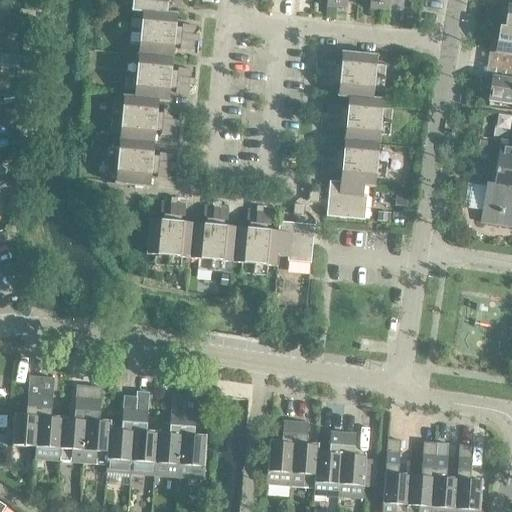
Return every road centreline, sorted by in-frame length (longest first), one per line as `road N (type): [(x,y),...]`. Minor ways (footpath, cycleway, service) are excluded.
road 1 (residential): [(400,387),(4,324)]
road 2 (residential): [(278,28),(266,174),(212,169),(223,22)]
road 3 (residential): [(424,251),(453,51)]
road 4 (residential): [(453,51),(278,28)]
road 5 (residential): [(400,387),(424,251)]
road 6 (residential): [(511,421),(509,412),(400,387)]
